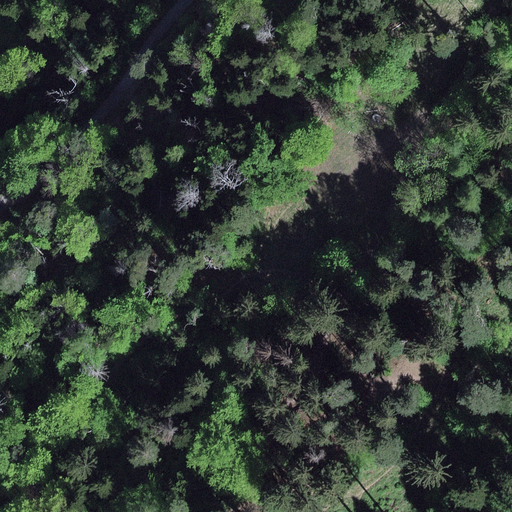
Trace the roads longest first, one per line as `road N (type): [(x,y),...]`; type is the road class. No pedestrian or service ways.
road 1 (track): [(237,511),(272,426),(454,88),(511,33)]
road 2 (track): [(183,0),(78,139),(0,206)]
